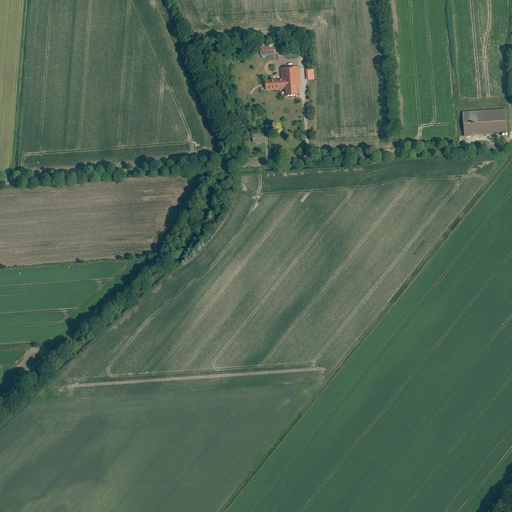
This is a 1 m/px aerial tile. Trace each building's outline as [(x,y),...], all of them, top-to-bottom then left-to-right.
[(276,54),(275,47),(256,49),(256,55),(260,54),(261,56),(276,54)] [(299,67),(280,69),(281,79),(265,81),(266,91),(285,90),(286,97),(298,96),(297,87),(301,87),(299,67)] [(313,69),(305,70),(306,80),(314,80),(313,69)] [(506,109),(462,113),(464,137),(508,134),(506,109)] [(265,142),(264,133),(252,134),(253,143),(265,142)]
